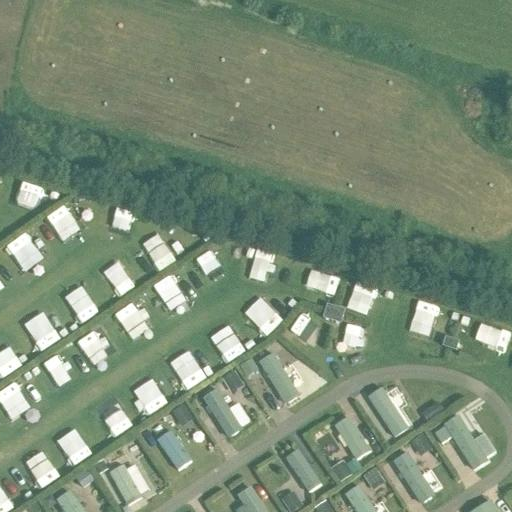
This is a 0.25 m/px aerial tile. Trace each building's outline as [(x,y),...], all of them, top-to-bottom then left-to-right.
[(324,316),(326,319),(339,323),(342,322),(345,313),(343,311),(329,306),(327,308),(324,316)] [(260,364),(286,407),(300,398),(274,355),(260,364)] [(240,367),(247,379),(259,372),(252,360),(240,367)] [(222,380),(232,395),(245,387),(235,372),(222,380)] [(368,398),(395,439),(410,429),(383,388),(368,398)] [(203,400),(229,440),(243,431),(218,391),(203,400)] [(422,414),(429,424),(445,414),(439,403),(422,414)] [(172,413),(182,428),(194,420),(184,406),(172,413)] [(453,438),(474,472),(489,462),(487,459),(497,453),(485,435),(475,441),(459,416),(444,426),(445,428),(434,435),(441,446),(453,438)] [(335,427),(357,461),(371,452),(349,418),(335,427)] [(158,442),(179,472),(192,463),(172,433),(158,442)] [(411,443),(421,458),(433,450),(424,435),(411,443)] [(286,459),(309,494),(322,485),(299,451),(286,459)] [(394,463),(421,506),(436,496),(408,453),(394,463)] [(331,470),(340,484),(362,470),(356,460),(346,466),(344,462),(331,470)] [(92,468),(97,477),(107,470),(101,461),(92,468)] [(110,475),(129,508),(143,499),(125,467),(110,475)] [(364,477),(374,492),(386,484),(376,469),(364,477)] [(75,478),(83,490),(94,482),(86,471),(75,478)] [(345,496),(356,511),(376,511),(360,486),(345,496)] [(238,497),(248,511),(267,511),(252,488),(238,497)] [(55,502),(62,511),(83,511),(70,492),(55,502)] [(282,501),(289,511),(295,511),(304,507),(295,493),(282,501)] [(40,501),(47,510),(56,504),(49,494),(40,501)] [(474,511),(498,511),(491,501),(474,511)] [(314,509),(316,511),(333,511),(326,502),(314,509)]
